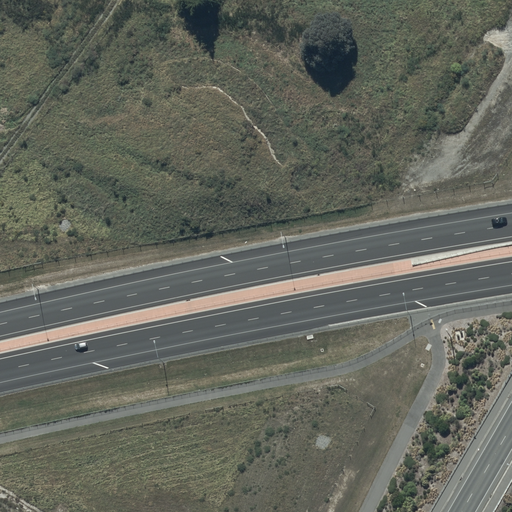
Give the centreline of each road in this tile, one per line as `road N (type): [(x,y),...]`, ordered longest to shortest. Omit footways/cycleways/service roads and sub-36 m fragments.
road 1 (motorway): [(0,324),(511,225)]
road 2 (motorway): [(511,273),(0,370)]
road 3 (track): [(113,0),(0,158)]
